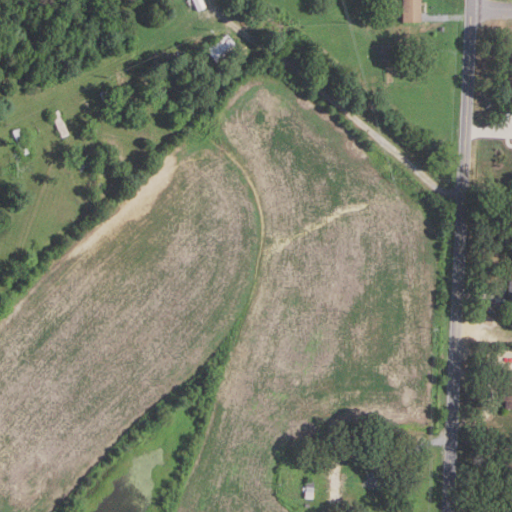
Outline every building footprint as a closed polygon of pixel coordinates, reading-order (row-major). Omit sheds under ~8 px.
[(198,12),(192,0),(204,0),(208,7),(198,12)] [(422,0),(422,22),(404,22),(404,0),(422,0)] [(220,66),(208,50),(229,35),(241,50),(220,66)] [(392,59),(383,59),(383,47),(392,47),(392,59)] [(112,116),(100,93),(106,90),(118,112),(112,116)] [(63,137),(53,113),(60,110),(70,134),(63,137)] [(23,156),(13,131),(21,128),(32,153),(23,156)] [(91,171),(86,164),(107,148),(112,155),(91,171)] [(511,372),(504,372),(503,408),(511,408),(511,372)] [(350,450),(352,431),(365,433),(363,452),(350,450)] [(341,504),(332,504),(333,478),(327,477),(327,466),(334,466),(334,455),(343,456),(342,480),(347,480),(347,489),(341,489),(341,504)] [(315,499),(306,499),(307,481),(315,481),(315,499)]
